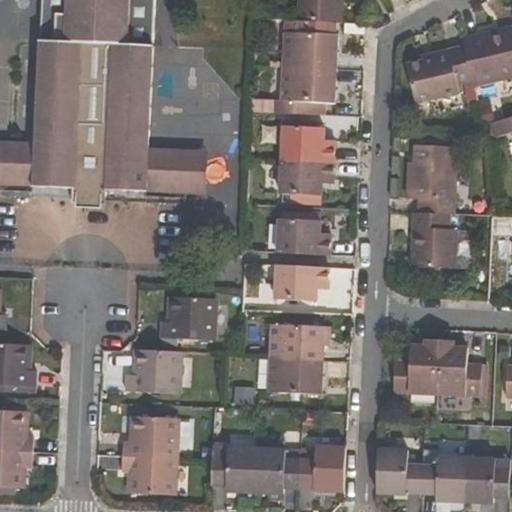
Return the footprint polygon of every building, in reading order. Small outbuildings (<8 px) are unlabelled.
[(74,204),(79,204),(78,209),(104,210),(104,205),(108,205),(108,192),(150,194),(152,149),(156,47),(130,46),(132,0),(68,0),(67,15),(58,14),(57,43),(41,42),(37,144),(35,188),(75,190),(74,204)] [(42,0),(41,42),(57,43),(58,14),(67,15),(68,0),(42,0)] [(300,0),(299,23),(343,25),(344,0),(300,0)] [(498,38),(511,34),(511,26),(496,31),(498,38)] [(473,82),(474,88),(511,79),(511,34),(498,38),(496,31),(462,39),(465,50),(473,82)] [(341,37),(286,35),(285,69),(339,71),(341,37)] [(461,95),(458,86),(473,82),(465,50),(435,57),(437,62),(425,65),(409,69),(418,106),(461,95)] [(283,101),(268,101),(268,114),(323,117),(324,103),(337,104),(339,71),(285,69),(283,101)] [(511,117),(491,122),(496,139),(511,134),(511,117)] [(337,164),(338,143),(327,142),(327,130),(285,128),(283,162),(337,164)] [(0,142),(0,186),(35,188),(37,144),(0,142)] [(458,216),(461,149),(417,147),(416,164),(415,183),(410,183),(409,200),(421,200),(421,214),(452,216),(458,216)] [(150,194),(209,196),(211,152),(152,149),(150,194)] [(326,185),(336,186),(337,164),(283,162),(282,195),(325,197),(326,185)] [(281,208),(324,210),(325,197),(282,195),(281,208)] [(459,231),(452,230),(452,216),(421,214),(415,214),(413,268),(458,269),(459,231)] [(333,257),(334,236),(323,235),(324,223),(281,220),(279,255),(333,257)] [(320,291),(331,291),(332,269),(279,267),(277,301),(320,303),(320,291)] [(0,332),(8,333),(9,316),(0,315),(1,291),(0,290),(0,332)] [(172,299),(170,323),(163,323),(162,339),(215,342),(217,301),(172,299)] [(271,360),(325,363),(326,329),(273,326),(271,360)] [(425,345),(413,345),(412,362),(397,361),(396,394),(438,396),(440,342),(425,341),(425,345)] [(455,342),(440,342),(438,396),(483,398),(484,366),(468,365),(469,349),(455,348),(455,342)] [(32,349),(0,347),(0,392),(38,395),(39,371),(31,371),(32,349)] [(136,376),(129,376),(128,392),(181,394),(183,356),(138,354),(136,376)] [(325,363),(271,360),(270,394),(323,396),(325,363)] [(35,438),(27,437),(29,414),(0,412),(0,448),(34,450),(35,438)] [(178,456),(179,420),(135,418),(134,443),(125,442),(125,454),(178,456)] [(0,488),(25,490),(26,470),(34,470),(34,450),(0,448),(0,488)] [(214,456),(213,488),(229,488),(229,494),(252,494),(254,449),(230,448),(230,456),(214,456)] [(318,448),(317,460),(300,460),(299,491),(344,493),(346,449),(318,448)] [(300,460),(288,459),(288,451),(254,449),(252,494),(286,496),(286,491),(299,491),(300,460)] [(410,465),(410,451),(379,450),(377,495),(424,497),(425,466),(410,465)] [(124,474),(132,474),(131,495),(176,497),(178,456),(125,454),(124,474)] [(440,457),(440,466),(425,466),(424,497),(438,497),(438,502),(471,504),(472,467),(473,459),(440,457)] [(510,501),(511,469),(497,469),(498,460),(473,459),(472,467),(471,504),(496,504),(496,500),(510,501)]
